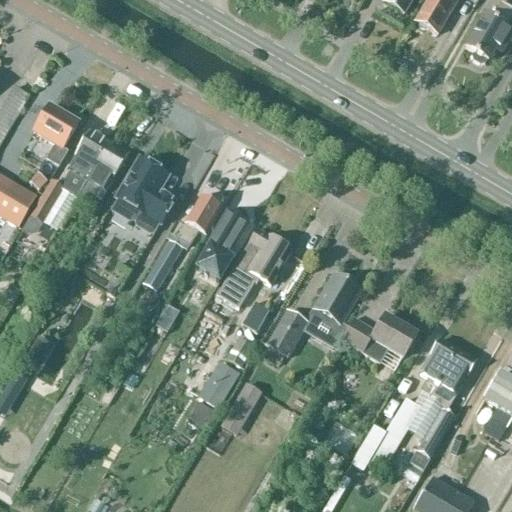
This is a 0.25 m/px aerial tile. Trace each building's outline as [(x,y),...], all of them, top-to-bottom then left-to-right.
[(386,0),(383,6),(404,18),(414,0),(386,0)] [(437,38),(460,0),(429,0),(416,24),(418,25),(419,30),(424,33),(429,33),(437,38)] [(501,56),(511,36),(511,32),(507,29),(511,19),(511,13),(501,7),(492,21),(486,17),(480,29),(466,52),(487,64),(495,53),(501,56)] [(0,146),(28,99),(15,90),(0,115),(0,146)] [(68,154),(63,151),(77,127),(49,110),(33,138),(54,150),(46,163),(59,171),(68,154)] [(52,184),(22,233),(28,237),(39,234),(64,194),(76,202),(78,198),(79,199),(86,186),(109,147),(91,136),(67,174),(69,176),(61,189),(52,184)] [(86,186),(79,199),(90,205),(94,199),(100,202),(104,196),(127,158),(109,147),(86,186)] [(141,216),(161,228),(175,204),(162,196),(161,192),(168,181),(140,164),(118,202),(120,203),(112,215),(130,226),(136,224),(141,216)] [(38,200),(0,178),(0,221),(19,232),(38,200)] [(38,178),(31,186),(39,194),(46,186),(38,178)] [(198,236),(205,240),(222,214),(201,201),(185,227),(176,241),(179,243),(190,249),(198,236)] [(216,277),(219,273),(247,228),(227,217),(208,249),(217,255),(210,267),(207,271),(208,272),(188,304),(199,311),(218,278),(216,277)] [(258,285),(270,291),(292,255),(257,234),(248,248),(217,300),(238,313),(255,287),(256,288),(258,285)] [(182,253),(169,245),(149,279),(161,287),(182,253)] [(59,268),(47,288),(58,295),(70,275),(59,268)] [(320,324),(339,334),(361,295),(334,279),(313,314),(322,320),(320,324)] [(21,296),(11,290),(5,301),(15,307),(21,296)] [(110,292),(106,298),(114,304),(118,297),(110,292)] [(167,310),(155,330),(166,337),(178,317),(167,310)] [(309,327),(286,314),(266,349),(270,351),(264,361),(278,370),(285,360),(288,362),(309,327)] [(387,356),(402,365),(418,339),(386,319),(376,335),(354,322),(340,346),(380,369),(387,356)] [(34,370),(48,348),(38,341),(24,364),(34,370)] [(254,351),(239,342),(226,363),(241,372),(254,351)] [(431,401),(459,354),(441,343),(419,378),(427,383),(420,394),(431,401)] [(429,403),(447,413),(476,364),(459,354),(431,401),(429,403)] [(17,367),(10,362),(1,377),(8,381),(17,367)] [(14,375),(0,399),(0,404),(10,410),(27,382),(14,375)] [(491,440),(511,405),(511,385),(500,378),(483,406),(496,414),(483,436),(491,440)] [(245,388),(220,432),(237,442),(262,398),(245,388)] [(374,431),(356,458),(383,475),(420,412),(406,403),(385,437),(374,431)] [(511,422),(511,405),(491,440),(499,445),(511,422)] [(198,406),(189,421),(207,433),(217,418),(198,406)] [(415,457),(430,465),(455,422),(441,414),(415,457)] [(415,457),(409,468),(423,477),(430,465),(415,457)] [(447,511),(457,496),(432,482),(414,511),(447,511)] [(471,511),(475,507),(457,496),(447,511),(471,511)]
